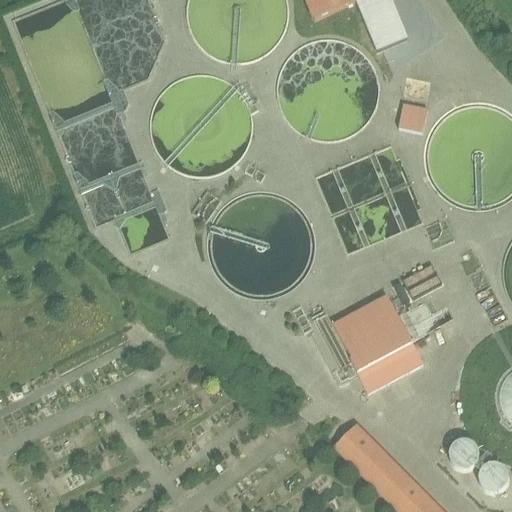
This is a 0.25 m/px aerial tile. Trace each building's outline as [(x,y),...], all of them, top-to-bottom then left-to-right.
[(304,0),(315,27),(362,8),(358,0),(304,0)] [(422,101),(403,97),(399,115),(418,118),(422,101)] [(94,164),(74,171),(93,229),(118,221),(129,255),(166,243),(126,120),(112,124),(116,139),(104,143),(108,156),(93,161),(94,164)] [(421,366),(385,300),(335,327),(370,393),(421,366)] [(511,379),(505,386),(500,396),(499,408),(502,419),(508,428),(511,430),(511,379)] [(335,452),(394,511),(441,511),(359,429),(335,452)] [(508,453),(441,448),(439,469),(470,471),(468,494),(505,497),(508,453)]
